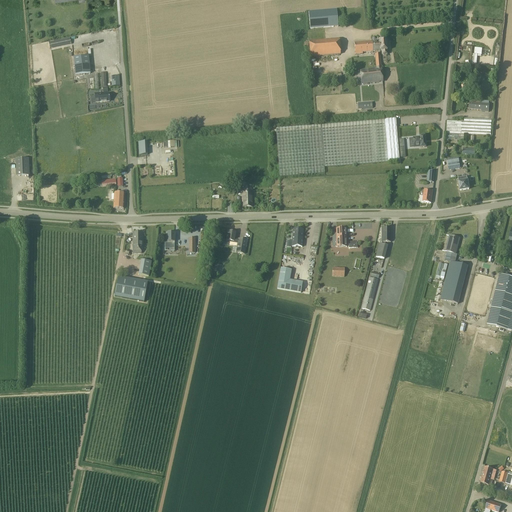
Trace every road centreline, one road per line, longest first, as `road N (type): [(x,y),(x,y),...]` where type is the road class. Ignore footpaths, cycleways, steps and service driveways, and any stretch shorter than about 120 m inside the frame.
road 1 (tertiary): [(435,214),(131,219)]
road 2 (unclassified): [(435,214),(456,0)]
road 3 (unclassified): [(131,219),(119,21)]
road 4 (tertiary): [(131,219),(0,212)]
